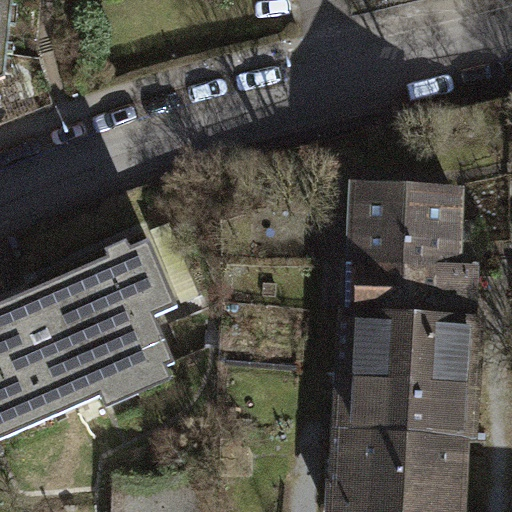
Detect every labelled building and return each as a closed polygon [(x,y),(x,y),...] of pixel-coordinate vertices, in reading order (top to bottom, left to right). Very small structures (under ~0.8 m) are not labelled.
[(0,0),(0,79),(9,75),(11,0),(0,0)] [(454,187),(357,183),(354,260),(451,264),(454,187)] [(146,243),(0,307),(0,436),(172,364),(154,318),(177,307),(146,243)] [(354,260),(351,314),(467,319),(469,265),(451,264),(354,260)] [(351,314),(349,368),(465,373),(467,319),(351,314)] [(349,368),(347,430),(462,433),(465,373),(349,368)] [(459,511),(462,433),(347,430),(345,482),(326,481),(325,511),(459,511)] [(217,511),(218,473),(111,474),(111,511),(217,511)]
